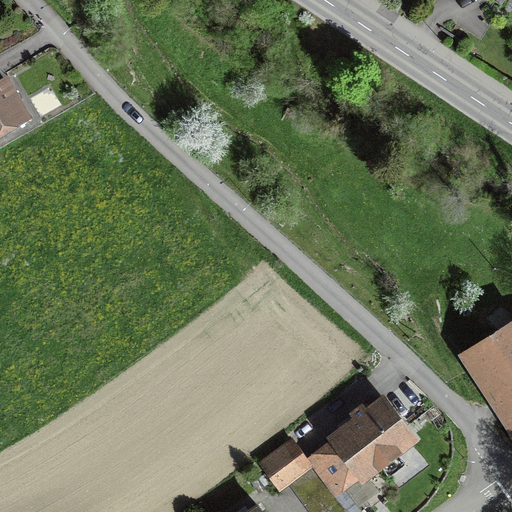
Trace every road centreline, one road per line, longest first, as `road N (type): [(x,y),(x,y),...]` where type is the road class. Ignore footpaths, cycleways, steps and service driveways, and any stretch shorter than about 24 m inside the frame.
road 1 (residential): [(28,0),(125,107),(334,293),(506,470)]
road 2 (secondary): [(511,123),(325,0)]
